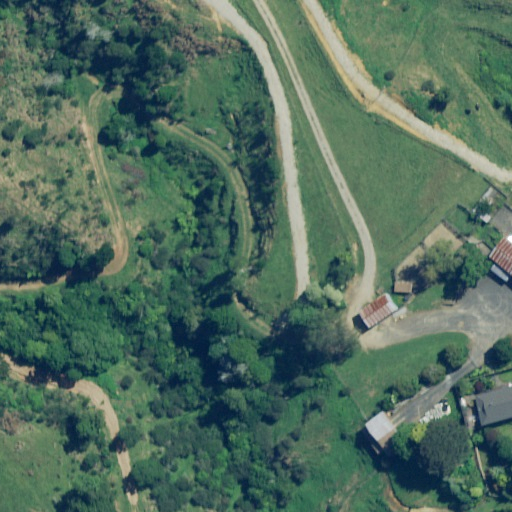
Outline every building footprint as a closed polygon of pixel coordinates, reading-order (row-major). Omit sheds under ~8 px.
[(485,210),(477,205),(471,213),(487,225),(493,217),(485,210)] [(511,237),(510,240),(500,232),(492,241),(500,247),(492,257),(511,272),(511,237)] [(414,278),(397,278),(397,293),(413,293),(414,278)] [(399,311),(388,295),(362,312),(373,328),(399,311)] [(511,418),(511,387),(478,397),(486,426),(511,418)] [(413,444),(387,412),(365,431),(384,455),(391,449),(397,457),(413,444)]
